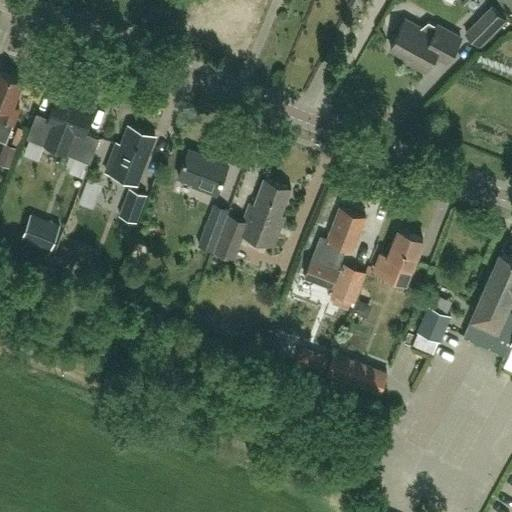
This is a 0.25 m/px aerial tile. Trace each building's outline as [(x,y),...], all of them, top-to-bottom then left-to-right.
[(475,0),(471,9),(489,18),(495,6),(482,0),(475,0)] [(461,37),(438,25),(438,26),(429,21),(421,27),(406,19),(390,47),(414,60),(412,63),(426,71),(434,55),(447,62),(461,37)] [(479,19),(465,32),(480,47),(494,34),(479,19)] [(0,117),(14,123),(20,107),(13,105),(23,79),(0,70),(0,103),(4,105),(0,115),(0,117)] [(80,101),(58,93),(48,119),(37,114),(28,137),(89,161),(98,138),(84,133),(93,109),(79,103),(80,101)] [(0,138),(7,141),(14,123),(0,117),(0,138)] [(146,160),(156,134),(129,124),(122,144),(117,142),(106,171),(132,182),(141,158),(146,160)] [(18,147),(5,142),(0,154),(0,162),(11,167),(18,147)] [(217,194),(228,163),(189,148),(178,176),(203,185),(202,188),(217,194)] [(281,214),(291,188),(264,177),(254,204),(249,203),(243,220),(228,215),(215,250),(234,258),(243,233),(275,245),(286,216),(281,214)] [(137,221),(147,193),(130,187),(118,214),(137,221)] [(198,244),(214,251),(230,209),(213,203),(198,244)] [(347,245),(354,248),(366,215),(340,206),(328,237),(320,234),(305,275),(332,285),(347,245)] [(399,228),(388,254),(381,251),(373,269),(404,282),(411,265),(412,265),(423,238),(399,228)] [(507,354),(511,343),(511,255),(501,251),(478,302),(464,335),(507,354)] [(366,271),(344,263),(332,292),(355,301),(366,271)] [(418,331),(438,340),(450,315),(429,306),(418,331)] [(317,352),(312,367),(324,371),(330,356),(317,352)] [(334,352),(326,373),(379,393),(387,372),(334,352)]
